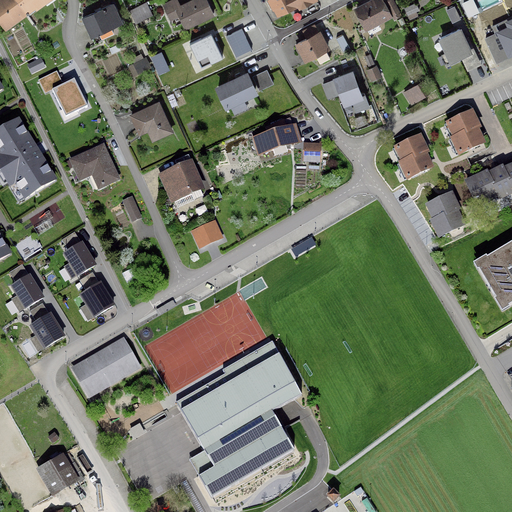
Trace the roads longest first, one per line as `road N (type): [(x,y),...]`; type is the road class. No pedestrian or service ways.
road 1 (residential): [(367,178),(51,362),(47,381)]
road 2 (residential): [(511,407),(367,178)]
road 3 (residential): [(367,178),(290,77),(247,0)]
road 4 (residential): [(121,511),(47,381)]
